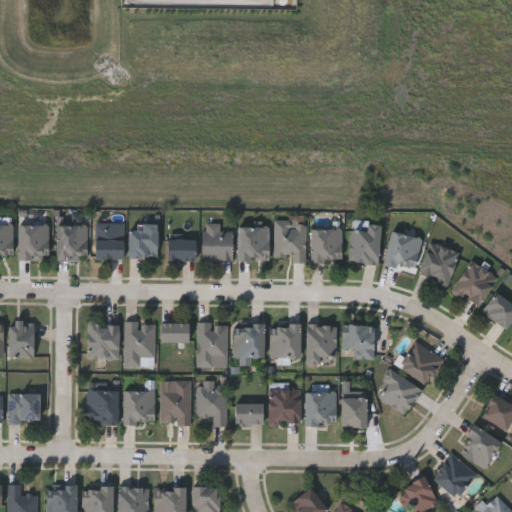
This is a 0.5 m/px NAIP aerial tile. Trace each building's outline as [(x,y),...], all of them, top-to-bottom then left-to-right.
[(219,221),(219,229),(231,229),(231,259),(201,259),(201,221),(219,221)] [(12,255),(0,255),(0,222),(12,222),(12,255)] [(17,257),(17,222),(47,222),(47,257),(17,257)] [(55,257),(55,222),(85,222),(85,257),(55,257)] [(304,260),(291,260),(291,255),(274,255),(274,222),(304,222),(304,260)] [(379,223),(377,261),(348,259),(350,227),(365,228),(365,222),(379,223)] [(236,224),(267,224),(267,259),(236,259),(236,224)] [(340,226),(340,259),(310,259),(310,226),(340,226)] [(156,255),(127,255),(127,227),(156,227),(156,255)] [(414,267),(383,262),(389,229),(420,235),(414,267)] [(121,236),(121,256),(94,256),(94,236),(121,236)] [(166,236),(193,236),(193,257),(166,257),(166,236)] [(448,281),(418,273),(427,241),(457,249),(448,281)] [(477,305),(450,288),(469,258),(496,275),(477,305)] [(511,316),(504,327),(480,309),(494,290),(511,302),(511,316)] [(33,320),(33,355),(7,355),(7,320),(33,320)] [(154,320),(154,356),(143,356),(143,364),(124,364),(124,320),(154,320)] [(187,340),(159,340),(159,320),(187,320),(187,340)] [(86,321),(118,321),(118,358),(86,358),(86,321)] [(197,321),(227,322),(226,356),(213,356),(213,366),(195,365),(197,321)] [(262,321),(262,356),(233,356),(233,321),(262,321)] [(299,321),(299,356),(269,356),(269,321),(299,321)] [(305,360),(305,322),(335,322),(335,360),(305,360)] [(373,323),(373,357),(353,357),(353,347),(343,347),(343,323),(373,323)] [(426,384),(395,362),(412,337),(443,358),(426,384)] [(403,413),(377,395),(387,381),(381,377),(389,366),(421,389),(403,413)] [(190,423),(159,423),(159,380),(190,380),(190,423)] [(195,415),(195,380),(225,380),(225,424),(212,424),(212,415),(195,415)] [(116,422),(86,422),(86,388),(116,388),(116,422)] [(121,422),(121,388),(154,388),(154,422),(121,422)] [(299,388),(299,422),(267,422),(267,388),(299,388)] [(304,390),(335,390),(335,423),(304,423),(304,390)] [(8,421),(8,391),(38,391),(38,421),(8,421)] [(511,414),(505,428),(480,415),(492,392),(511,402),(511,414)] [(365,424),(340,424),(340,395),(365,395),(365,424)] [(261,401),(261,422),(233,422),(233,401),(261,401)] [(485,466),(455,451),(469,423),(499,438),(485,466)] [(430,474),(452,452),(476,474),(454,496),(430,474)] [(417,511),(401,486),(422,473),(437,500),(417,511)] [(7,511),(7,483),(21,483),(21,492),(36,492),(36,511),(7,511)] [(47,511),(47,483),(74,483),(74,511),(47,511)] [(82,511),(82,485),(111,485),(111,511),(82,511)] [(148,511),(117,511),(117,485),(148,485),(148,511)] [(184,485),(184,511),(154,511),(154,485),(184,485)] [(191,511),(191,485),(217,485),(217,511),(191,511)] [(296,511),(288,500),(309,485),(326,509),(321,511),(296,511)] [(511,510),(511,511),(475,511),(495,493),(511,510)] [(330,511),(337,499),(352,506),(349,511),(330,511)]
